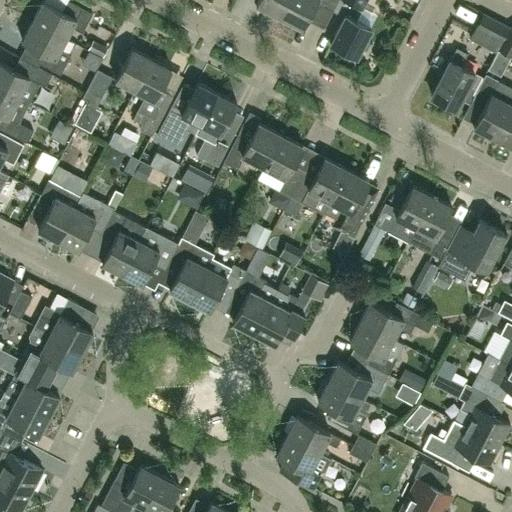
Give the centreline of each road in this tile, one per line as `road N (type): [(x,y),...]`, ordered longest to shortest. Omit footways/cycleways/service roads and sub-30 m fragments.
road 1 (residential): [(386,122),(150,0)]
road 2 (residential): [(142,308),(0,235)]
road 3 (residential): [(281,379),(142,308)]
road 4 (residential): [(511,187),(386,122)]
road 5 (residential): [(241,470),(117,404)]
road 6 (residential): [(386,122),(449,0)]
road 7 (residential): [(117,404),(60,511)]
road 8 (residential): [(281,379),(294,353),(322,344),(351,289)]
